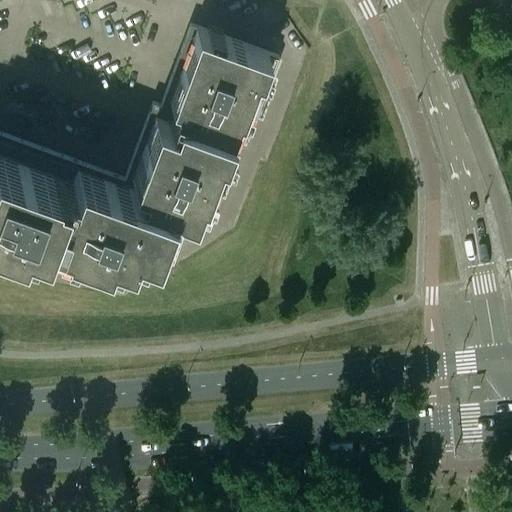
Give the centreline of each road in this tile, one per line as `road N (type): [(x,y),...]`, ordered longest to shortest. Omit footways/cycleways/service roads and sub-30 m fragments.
road 1 (primary): [(0,455),(511,419)]
road 2 (primary): [(495,358),(0,407)]
road 3 (tertiary): [(402,27),(447,139),(495,358)]
